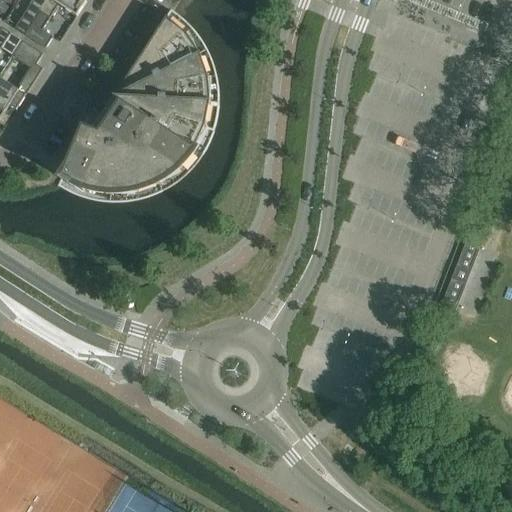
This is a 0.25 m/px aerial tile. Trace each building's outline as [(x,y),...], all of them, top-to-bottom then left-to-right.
[(35,0),(16,30),(26,36),(49,0),(35,0)] [(49,0),(26,36),(47,49),(54,38),(44,31),(51,20),(60,6),(78,18),(87,3),(88,0),(49,0)] [(68,167),(66,171),(87,185),(85,191),(112,196),(113,187),(133,188),(135,194),(161,185),(157,177),(176,167),(180,172),(197,151),(191,145),(201,129),(215,133),(218,119),(220,105),(220,91),(218,77),(214,64),(209,52),(202,40),(193,30),(183,20),(172,12),(162,27),(158,33),(142,59),(120,93),(117,96),(115,99),(110,103),(104,106),(98,107),(109,121),(101,135),(84,128),(67,167),(68,167)] [(0,79),(2,76),(0,74),(0,52),(2,49),(12,34),(3,28),(0,33),(0,79)] [(12,34),(2,49),(14,57),(23,42),(12,34)] [(0,79),(0,118),(3,113),(6,115),(11,107),(17,112),(44,70),(37,66),(44,55),(23,42),(14,57),(13,58),(31,70),(18,90),(0,79)] [(453,280),(443,306),(456,310),(465,285),(466,284),(481,245),(468,240),(453,280)]
